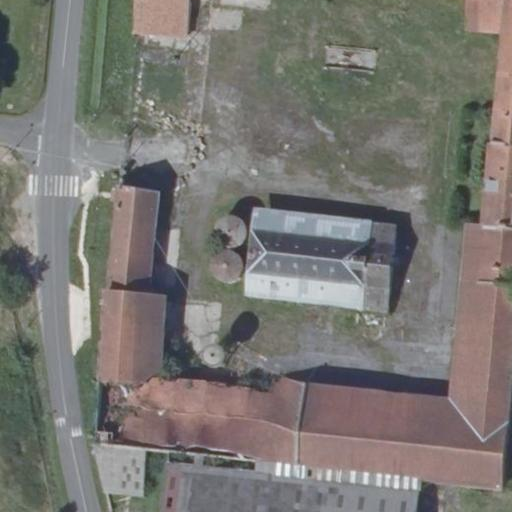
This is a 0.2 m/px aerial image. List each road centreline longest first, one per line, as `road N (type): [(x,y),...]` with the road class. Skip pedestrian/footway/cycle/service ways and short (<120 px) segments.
road 1 (secondary): [(38,135),(43,273),(59,407),(83,511)]
road 2 (secondary): [(58,0),(38,135)]
